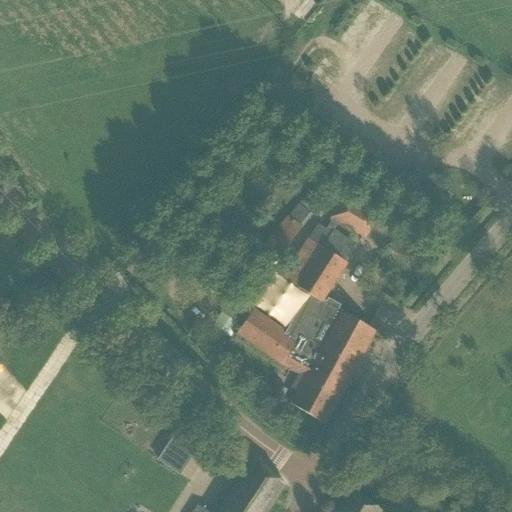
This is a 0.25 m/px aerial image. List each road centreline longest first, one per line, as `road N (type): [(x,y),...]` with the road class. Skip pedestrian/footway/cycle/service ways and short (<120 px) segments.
road 1 (unclassified): [(313,478),(216,405),(0,189)]
road 2 (unclassified): [(313,478),(416,332),(511,227)]
